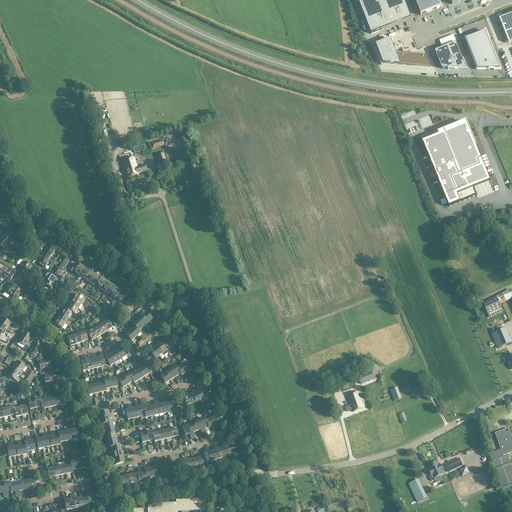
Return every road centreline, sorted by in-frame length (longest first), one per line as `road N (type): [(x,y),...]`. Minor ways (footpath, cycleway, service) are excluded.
road 1 (primary): [(511,92),(387,87),(306,71),(215,40),(137,0)]
road 2 (track): [(258,475),(149,160)]
road 3 (unclassified): [(274,474),(400,449),(511,392)]
road 4 (residential): [(136,350),(163,325),(160,313),(79,257)]
